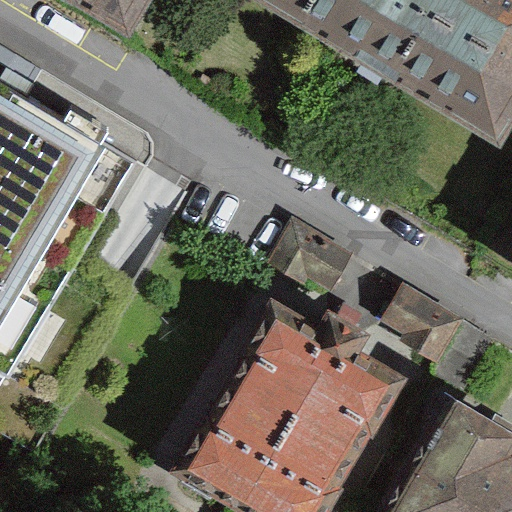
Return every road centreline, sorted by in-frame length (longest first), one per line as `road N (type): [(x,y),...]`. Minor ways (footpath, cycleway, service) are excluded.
road 1 (residential): [(511,321),(0,18)]
road 2 (unknown): [(240,160),(129,329),(101,396),(120,453),(153,495),(186,511)]
